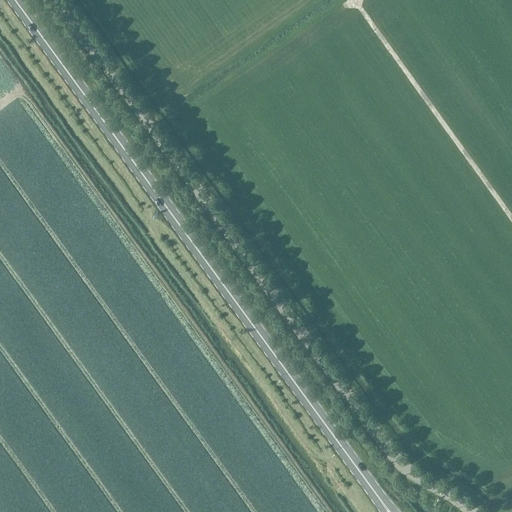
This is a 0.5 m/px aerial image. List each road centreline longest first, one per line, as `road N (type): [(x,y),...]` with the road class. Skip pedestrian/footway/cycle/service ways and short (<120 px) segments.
road 1 (unclassified): [(471,511),(400,467),(60,0)]
road 2 (primary): [(388,511),(14,0)]
